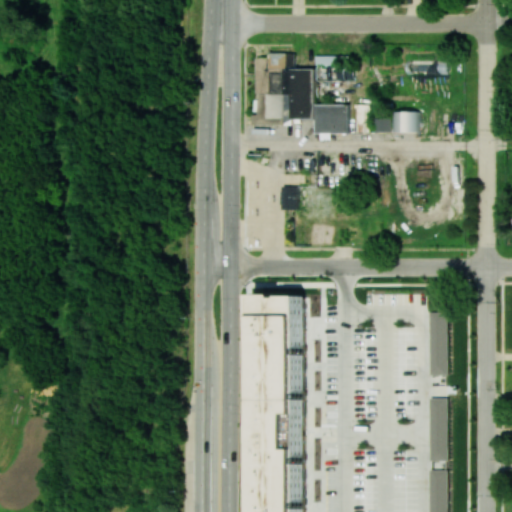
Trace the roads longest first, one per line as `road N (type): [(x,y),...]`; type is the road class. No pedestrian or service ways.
road 1 (secondary): [(212,0),(201,511)]
road 2 (secondary): [(227,511),(231,0)]
road 3 (residential): [(485,511),(486,0)]
road 4 (residential): [(202,266),(511,267)]
road 5 (residential): [(210,22),(511,23)]
